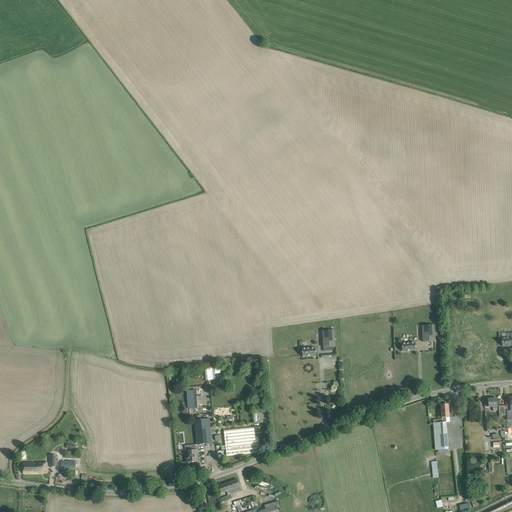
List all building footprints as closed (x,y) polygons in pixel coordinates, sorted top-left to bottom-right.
[(436,342),(435,326),(422,326),(423,343),(436,342)] [(335,331),(322,331),(323,348),(336,347),(335,331)] [(509,338),(502,338),(502,346),(509,346),(511,345),(511,337),(509,337),(509,338)] [(409,343),(402,343),(402,351),(409,351),(415,351),(415,342),(409,343)] [(302,349),(302,356),(310,356),(316,356),(315,347),(309,348),(302,349)] [(196,390),(186,391),(188,409),(197,408),(196,390)] [(488,399),(489,407),(493,407),(493,411),(497,411),(497,406),(497,399),(493,399),(493,398),(492,398),(489,398),(488,399)] [(442,423),(433,423),(435,450),(448,449),(446,422),(445,422),(445,417),(449,417),(448,404),(440,405),(441,418),(441,417),(442,423)] [(505,406),(499,406),(499,416),(504,415),(504,420),(504,427),(507,427),(507,420),(507,415),(506,415),(505,415),(505,406)] [(196,420),(194,420),(197,440),(197,445),(210,443),(207,419),(201,420),(200,415),(195,416),(196,420)] [(227,456),(259,453),(258,440),(255,440),(254,427),(224,431),(227,456)] [(185,451),(186,463),(197,462),(196,450),(185,451)] [(436,461),(430,462),(433,478),(439,477),(436,461)] [(39,474),(48,473),(47,462),(23,463),(23,469),(23,474),(35,474),(36,473),(36,472),(39,472),(39,473),(39,474)] [(221,493),(227,491),(227,493),(230,492),(230,494),(241,490),(239,484),(237,479),(218,486),(221,493)] [(310,501),(310,502),(310,504),(310,505),(311,506),(312,507),(312,508),(313,509),(315,509),(316,509),(317,510),(318,509),(320,509),(321,509),(322,508),(323,507),(323,506),(324,505),(324,504),(324,502),(324,501),(324,500),(323,499),(323,498),(322,497),(321,496),(320,495),(318,495),(317,495),(316,495),(315,495),(313,496),(312,497),(312,498),(311,499),(310,500),(310,501)] [(233,502),(236,511),(238,511),(258,506),(254,496),(233,502)] [(258,511),(279,511),(276,502),(264,505),(266,509),(258,511)]
